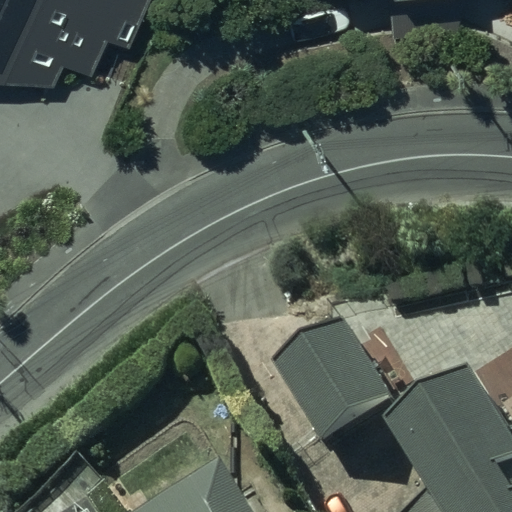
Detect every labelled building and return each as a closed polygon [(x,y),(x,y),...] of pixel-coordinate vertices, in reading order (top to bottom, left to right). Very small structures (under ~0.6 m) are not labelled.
[(0,0),(0,82),(58,101),(66,75),(101,86),(110,56),(139,65),(160,0),(0,0)] [(385,0),(389,42),(456,36),(452,0),(385,0)] [(351,331),(280,373),(325,447),(395,405),(351,331)] [(511,511),(511,444),(480,393),(394,447),(427,499),(411,511),(511,511)] [(250,511),(240,495),(209,511),(250,511)]
